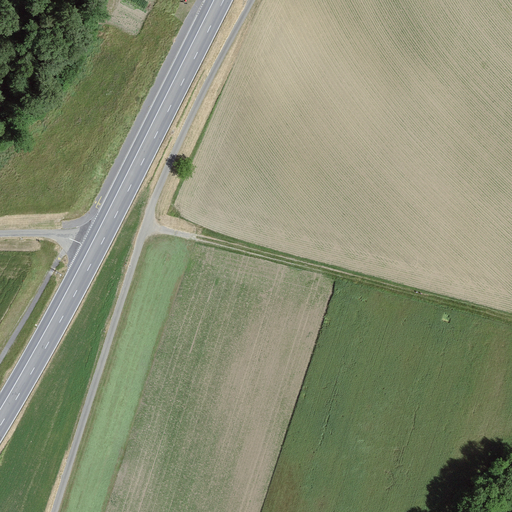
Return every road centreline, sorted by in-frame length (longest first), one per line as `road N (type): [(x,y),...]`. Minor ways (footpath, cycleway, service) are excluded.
road 1 (primary): [(218,0),(0,418)]
road 2 (track): [(511,320),(144,226)]
road 3 (track): [(144,226),(54,511)]
road 4 (track): [(251,0),(144,226)]
